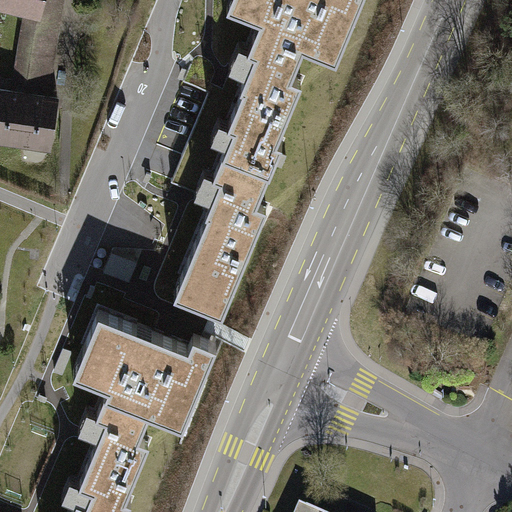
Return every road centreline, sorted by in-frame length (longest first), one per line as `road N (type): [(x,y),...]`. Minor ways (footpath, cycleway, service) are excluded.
road 1 (secondary): [(281,370),(450,0)]
road 2 (residential): [(170,0),(57,290)]
road 3 (residential): [(281,370),(483,455)]
road 4 (secondary): [(221,511),(281,370)]
